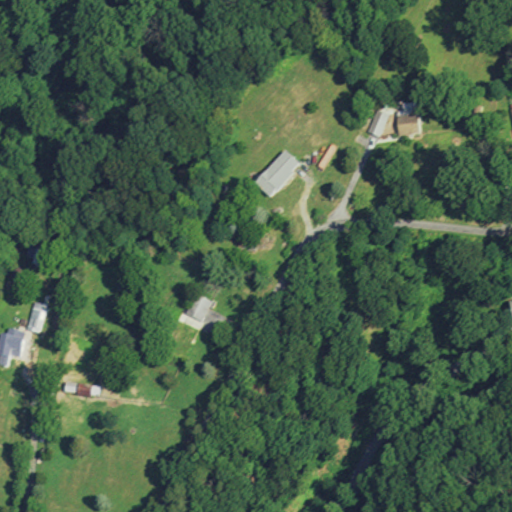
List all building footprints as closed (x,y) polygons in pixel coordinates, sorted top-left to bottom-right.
[(396,111),(398,135),(420,133),(417,102),(401,103),(402,111),(396,111)] [(377,110),(388,115),(378,137),(367,132),(377,110)] [(296,165),(281,150),(249,182),(264,197),(296,165)] [(36,268),(43,250),(24,242),(16,261),(36,268)] [(214,302),(195,294),(187,313),(182,312),(178,322),(201,331),(214,302)] [(40,334),(48,305),(33,301),(26,330),(40,334)] [(0,364),(7,366),(9,357),(19,359),(24,333),(7,330),(7,336),(0,334),(0,364)] [(63,391),(65,382),(101,387),(99,396),(63,391)]
